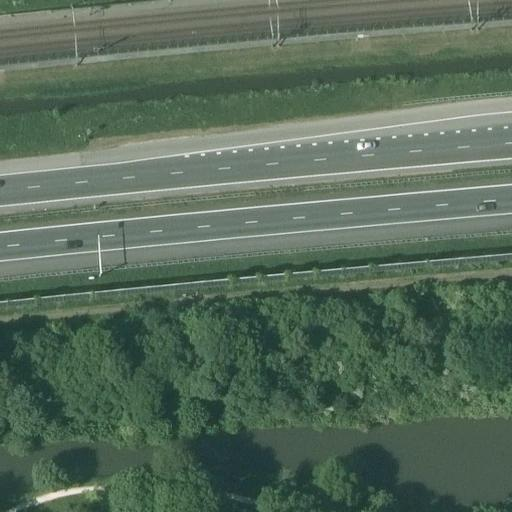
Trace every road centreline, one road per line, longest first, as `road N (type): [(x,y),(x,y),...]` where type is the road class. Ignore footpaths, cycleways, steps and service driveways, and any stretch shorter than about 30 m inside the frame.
road 1 (motorway): [(511,145),(0,193)]
road 2 (motorway): [(0,247),(511,200)]
